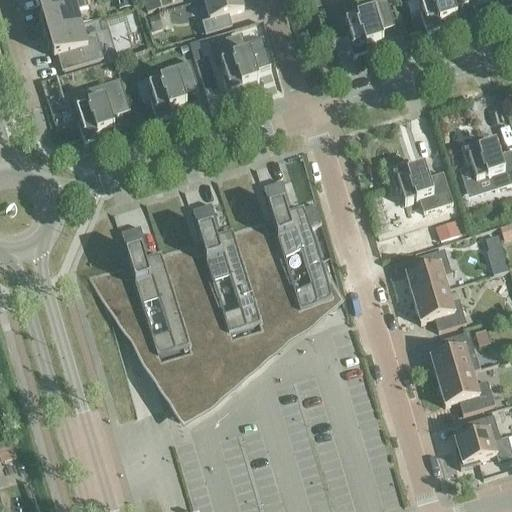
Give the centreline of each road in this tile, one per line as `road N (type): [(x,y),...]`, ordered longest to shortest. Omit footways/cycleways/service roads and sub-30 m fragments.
road 1 (residential): [(429,511),(310,117)]
road 2 (tertiary): [(112,511),(37,247)]
road 3 (tertiary): [(50,199),(310,117)]
road 4 (tertiary): [(9,257),(89,511)]
road 5 (tertiary): [(310,117),(511,53)]
road 6 (residential): [(310,117),(274,0)]
